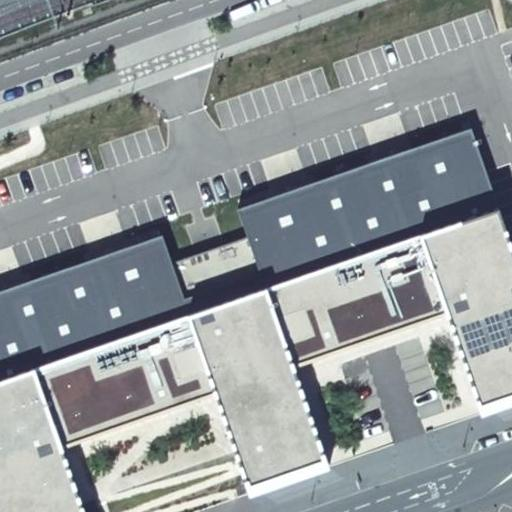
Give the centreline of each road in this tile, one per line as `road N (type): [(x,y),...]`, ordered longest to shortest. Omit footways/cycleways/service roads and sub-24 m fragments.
road 1 (residential): [(223,0),(0,79)]
road 2 (secondary): [(511,470),(397,511)]
